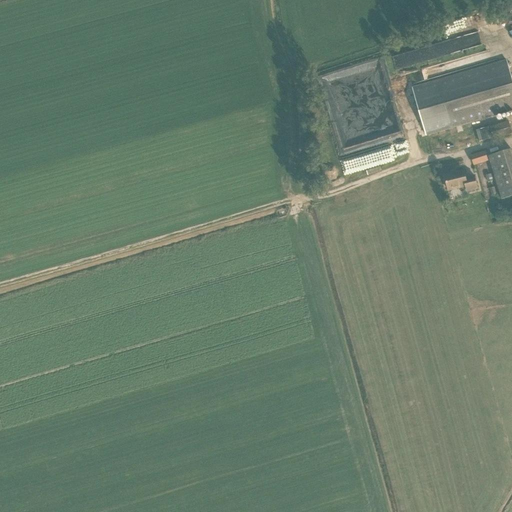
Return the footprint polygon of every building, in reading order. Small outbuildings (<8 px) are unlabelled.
[(426,136),(511,110),(511,81),(505,60),(412,87),(426,136)] [(494,139),(511,134),(508,122),(490,126),(494,139)] [(511,196),(511,152),(511,150),(488,157),(501,200),(511,196)] [(488,161),(485,151),(471,155),(474,165),(488,161)] [(466,192),(477,189),(474,176),(465,178),(463,171),(444,175),(447,190),(465,186),(466,192)]
